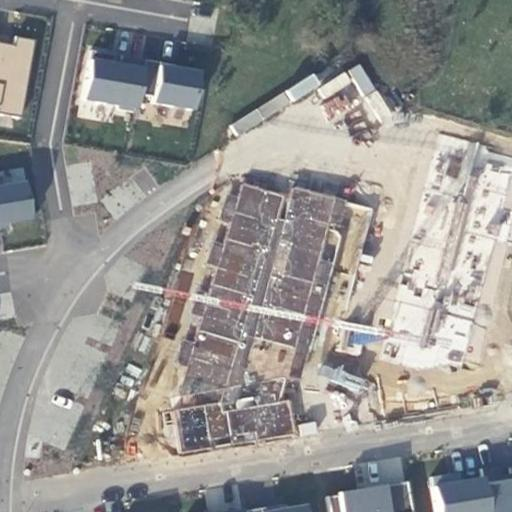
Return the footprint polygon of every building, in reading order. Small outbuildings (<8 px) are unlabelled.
[(0,113),(22,118),(36,42),(13,38),(12,46),(0,43),(0,113)] [(135,95),(142,61),(119,56),(117,66),(111,65),(113,55),(89,51),(80,100),(115,107),(114,110),(132,113),(135,95)] [(172,66),(142,61),(135,95),(150,98),(149,104),(190,111),(196,74),(171,69),(172,66)] [(475,359),(511,218),(511,158),(486,151),(487,146),(430,131),(376,339),(401,346),(397,358),(400,375),(378,379),(385,419),(422,413),(422,410),(425,410),(425,413),(457,407),(450,367),(443,368),(440,350),(475,359)] [(23,197),(21,183),(0,186),(0,228),(2,228),(1,224),(32,219),(28,197),(23,197)] [(179,454),(281,437),(276,405),(282,380),(284,381),(332,198),(289,187),(286,199),(238,186),(175,397),(221,389),(216,404),(160,413),(167,456),(176,455),(175,452),(178,451),(179,454)] [(327,359),(321,376),(361,390),(365,378),(340,369),(342,364),(327,359)] [(400,464),(383,465),(385,483),(402,481),(400,464)] [(494,467),(478,469),(480,479),(485,511),(511,511),(511,467),(507,468),(509,479),(497,481),(494,467)] [(485,511),(480,479),(458,483),(457,473),(429,478),(434,511),(485,511)] [(409,511),(404,482),(334,494),(335,496),(325,497),(327,511),(409,511)]
